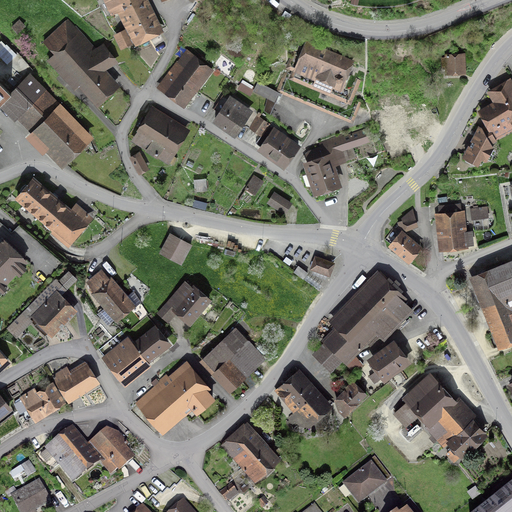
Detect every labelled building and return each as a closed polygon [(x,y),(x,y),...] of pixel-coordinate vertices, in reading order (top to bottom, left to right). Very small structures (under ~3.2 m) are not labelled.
[(140,0),(105,0),(129,51),(158,38),(140,0)] [(98,50),(67,19),(42,40),(54,53),(47,60),(76,91),(81,87),(101,108),(123,86),(109,72),(121,60),(104,44),(98,50)] [(19,21),(11,29),(16,34),(24,27),(19,21)] [(358,68),(306,46),(286,94),(339,115),(358,68)] [(208,66),(184,50),(158,87),(182,103),(208,66)] [(464,55),(446,56),(447,72),(464,71),(464,55)] [(29,73),(16,88),(1,104),(17,119),(45,88),(29,73)] [(0,104),(1,104),(16,88),(4,77),(0,81),(0,104)] [(479,113),(491,132),(498,142),(511,125),(511,82),(488,94),(495,104),(479,113)] [(96,138),(45,88),(17,119),(30,132),(26,136),(45,155),(49,151),(66,169),(96,138)] [(192,128),(152,105),(131,142),(171,164),(177,154),(179,154),(192,128)] [(246,117),(227,105),(214,124),(234,136),(246,117)] [(297,145),(258,118),(251,129),(256,132),(252,139),(262,146),(260,149),(284,166),(297,145)] [(487,170),(498,142),(491,132),(481,126),(462,164),(487,170)] [(308,163),(350,151),(369,145),(365,131),(322,143),(324,149),(305,155),(308,163)] [(142,151),(130,156),(140,176),(152,170),(142,151)] [(350,151),(308,163),(316,192),(337,186),(331,167),(353,160),(350,151)] [(265,181),(253,173),(243,187),(254,195),(265,181)] [(18,201),(50,228),(68,208),(54,197),(35,181),(18,201)] [(293,202),(274,191),(268,202),(286,214),(293,202)] [(490,217),(489,206),(472,207),(473,218),(490,217)] [(75,214),(68,208),(50,228),(67,242),(88,217),(83,213),(79,209),(75,214)] [(412,209),(397,220),(400,227),(416,224),(412,209)] [(465,214),(436,214),(438,253),(469,250),(465,214)] [(426,249),(403,232),(389,250),(412,265),(426,249)] [(194,247),(171,235),(158,256),(181,267),(194,247)] [(0,287),(24,264),(4,244),(0,248),(0,287)] [(332,264),(316,258),(313,268),(329,273),(332,264)] [(511,262),(471,279),(498,345),(511,339),(511,262)] [(307,272),(298,265),(294,271),(302,278),(307,272)] [(69,273),(60,281),(65,287),(74,279),(69,273)] [(132,309),(101,273),(89,284),(120,319),(132,309)] [(324,344),(345,363),(355,355),(374,331),(382,338),(412,306),(378,275),(332,321),(337,328),(322,342),(324,344)] [(213,303),(186,282),(157,315),(177,334),(186,323),(192,328),(213,303)] [(73,307),(57,292),(31,319),(47,334),(73,307)] [(113,322),(106,314),(101,319),(107,326),(113,322)] [(174,347),(153,322),(131,340),(128,338),(101,360),(127,389),(153,367),(152,365),(174,347)] [(265,361),(236,329),(201,363),(232,395),(265,361)] [(415,362),(396,339),(367,360),(387,383),(415,362)] [(345,363),(324,344),(313,355),(332,377),(345,363)] [(0,375),(15,362),(0,347),(0,375)] [(359,360),(355,355),(345,363),(349,368),(359,360)] [(213,388),(185,358),(134,405),(164,437),(193,410),(201,418),(219,400),(210,390),(213,388)] [(363,365),(359,360),(349,368),(353,373),(363,365)] [(452,394),(426,368),(399,392),(406,401),(394,412),(407,426),(420,414),(432,427),(427,432),(445,450),(443,452),(456,464),(464,456),(466,458),(472,452),(476,455),(493,435),(477,419),(479,416),(454,392),(452,394)] [(53,377),(66,399),(93,383),(85,369),(65,380),(61,372),(53,377)] [(313,423),(328,411),(297,375),(279,390),(291,404),(295,401),(313,423)] [(357,383),(332,404),(343,416),(368,396),(357,383)] [(63,403),(53,386),(35,396),(32,391),(15,401),(29,423),(63,403)] [(111,425),(87,446),(102,464),(113,477),(136,458),(128,448),(129,447),(111,425)] [(274,459),(243,426),(221,447),(253,480),(274,459)] [(73,487),(102,464),(87,446),(71,427),(43,450),(73,487)] [(389,484),(372,462),(342,487),(358,508),(389,484)] [(511,511),(511,477),(465,511),(511,511)] [(40,479),(10,495),(19,511),(40,511),(56,504),(40,479)] [(236,493),(230,485),(220,493),(226,500),(236,493)] [(333,490),(314,504),(319,511),(337,511),(345,507),(333,490)] [(268,503),(263,498),(259,503),(264,507),(268,503)] [(194,511),(184,501),(170,511),(194,511)]
